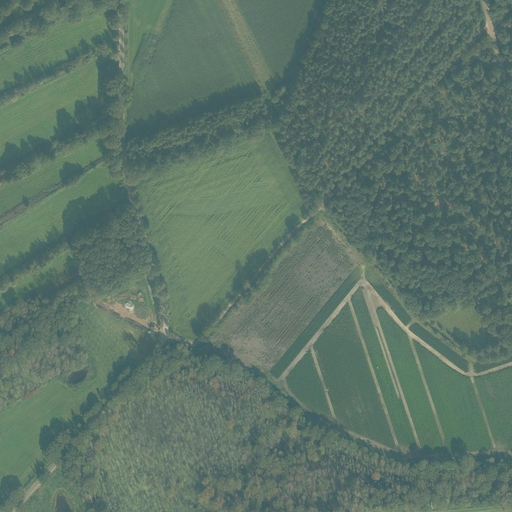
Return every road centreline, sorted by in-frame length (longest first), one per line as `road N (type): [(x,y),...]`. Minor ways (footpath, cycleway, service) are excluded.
road 1 (tertiary): [(14,511),(165,333),(121,147),(118,0)]
road 2 (track): [(511,341),(474,354),(421,317),(320,205)]
road 3 (track): [(320,205),(487,19)]
road 4 (track): [(191,342),(320,205)]
road 5 (track): [(280,135),(379,0)]
road 6 (track): [(271,121),(125,167)]
